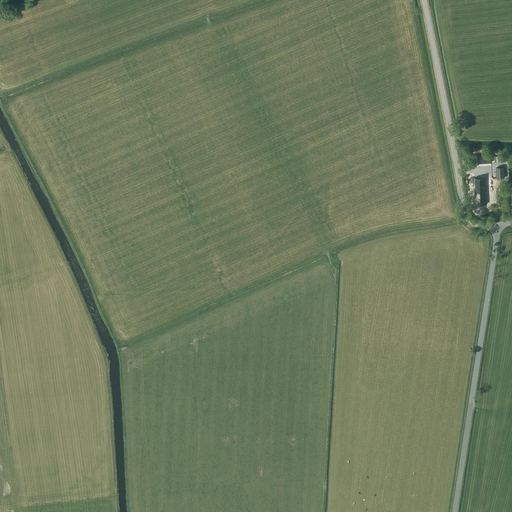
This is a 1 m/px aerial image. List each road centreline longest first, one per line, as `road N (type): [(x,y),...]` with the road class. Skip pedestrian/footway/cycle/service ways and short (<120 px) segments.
road 1 (tertiary): [(454,511),(493,226)]
road 2 (tertiary): [(493,226),(464,208),(423,0)]
